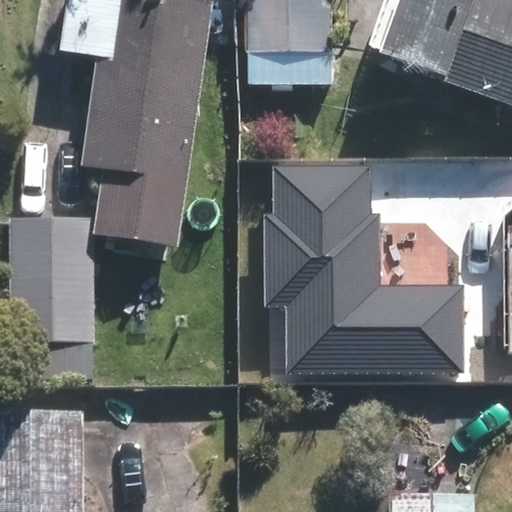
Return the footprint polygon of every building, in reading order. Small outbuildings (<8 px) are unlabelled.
[(208,8),(147,0),(83,0),(77,49),(109,53),(95,161),(115,164),(107,229),(177,238),(208,8)] [(336,0),(250,0),(250,62),(336,63),(336,0)] [(511,0),(416,0),(398,54),(511,94),(511,0)] [(374,162),(279,161),(279,210),(270,210),(270,306),(293,306),(293,366),(464,367),(465,272),(383,272),(384,209),(374,209),(374,162)] [(511,174),(425,170),(422,222),(511,226),(511,174)] [(89,343),(90,231),(21,231),(21,343),(89,343)] [(288,325),(249,324),(247,381),(285,382),(288,325)] [(0,511),(81,511),(81,420),(0,421),(0,511)]
